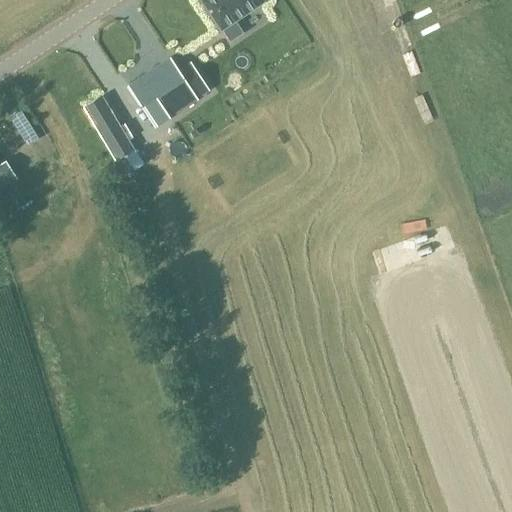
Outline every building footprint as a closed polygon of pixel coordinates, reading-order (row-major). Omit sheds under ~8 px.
[(204,0),(200,3),(220,33),(221,32),(229,44),(241,36),(233,24),(262,5),(258,0),(204,0)] [(149,73),(128,86),(142,107),(155,128),(176,114),(197,101),(183,80),(170,59),(149,73)] [(77,147),(89,144),(82,121),(70,125),(77,147)] [(0,167),(0,191),(11,185),(0,167)] [(3,197),(0,199),(0,214),(10,208),(3,197)]
